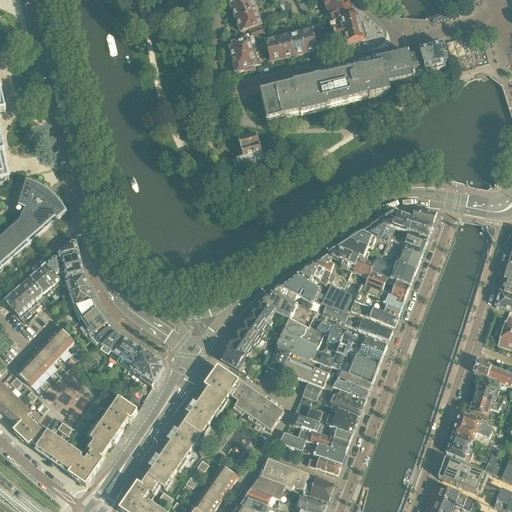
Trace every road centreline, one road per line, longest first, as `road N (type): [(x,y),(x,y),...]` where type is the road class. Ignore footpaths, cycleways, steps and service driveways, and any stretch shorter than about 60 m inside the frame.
road 1 (residential): [(451,207),(347,487)]
road 2 (residential): [(398,42),(230,89),(210,67),(206,0)]
road 3 (tertiary): [(89,218),(36,0)]
road 4 (tertiary): [(251,292),(388,202),(409,197)]
road 5 (residential): [(470,345),(411,511)]
road 6 (tertiary): [(91,227),(96,268),(120,304),(194,348)]
road 7 (residential): [(507,225),(470,345)]
road 8 (tertiary): [(169,314),(125,288),(91,227)]
